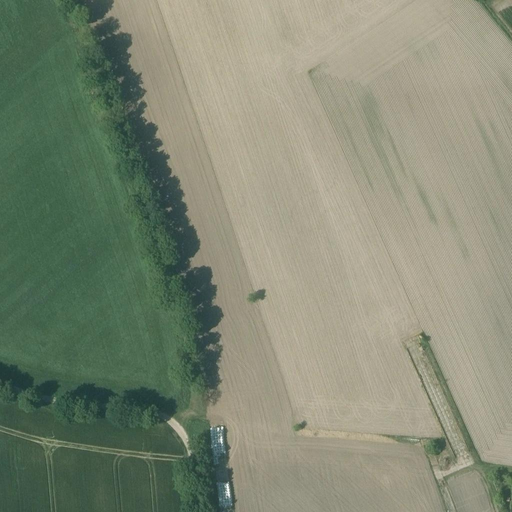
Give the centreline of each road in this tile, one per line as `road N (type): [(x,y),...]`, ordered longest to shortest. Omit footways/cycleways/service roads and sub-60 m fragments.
road 1 (track): [(175,423),(191,403),(181,334),(135,176),(70,0)]
road 2 (track): [(187,413),(231,426),(424,445)]
road 3 (track): [(0,385),(63,406),(165,416)]
